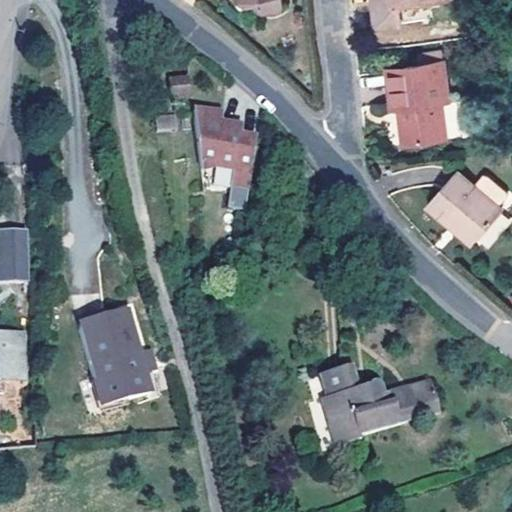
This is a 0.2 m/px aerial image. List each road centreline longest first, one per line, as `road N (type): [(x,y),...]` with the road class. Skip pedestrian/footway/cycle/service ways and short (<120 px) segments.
road 1 (residential): [(109,0),(160,265),(212,439),(218,511)]
road 2 (residential): [(129,0),(230,73),(353,198)]
road 3 (residential): [(353,198),(511,347)]
road 4 (residential): [(353,198),(331,0)]
